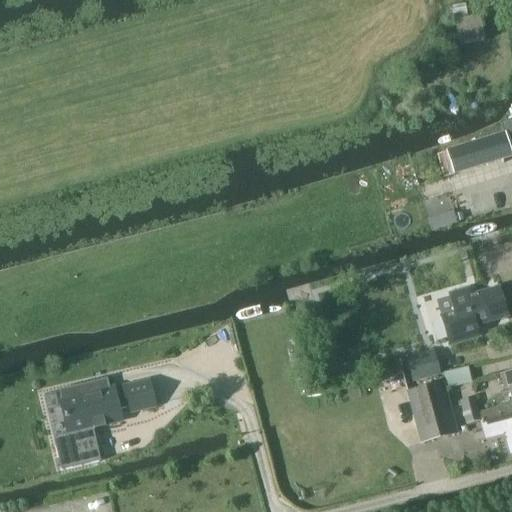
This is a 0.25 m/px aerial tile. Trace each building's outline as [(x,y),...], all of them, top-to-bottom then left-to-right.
[(461,45),(486,40),(482,16),(456,20),(461,45)] [(455,174),(511,156),(511,154),(506,133),(448,150),(455,174)] [(456,313),(442,317),(449,340),(477,331),(476,327),(508,317),(499,289),(471,297),(468,289),(450,294),(456,313)] [(414,381),(439,374),(433,352),(408,359),(414,381)] [(446,391),(471,384),(467,370),(442,377),(444,383),(446,391)] [(499,408),(480,413),(481,420),(511,411),(511,373),(502,376),(505,389),(510,388),(511,396),(511,403),(498,407),(499,408)] [(69,432),(53,436),(62,471),(101,462),(93,427),(122,420),(119,410),(129,408),(130,412),(155,406),(149,382),(124,388),(125,392),(116,395),(114,389),(111,390),(108,379),(59,390),(69,432)] [(457,433),(446,391),(444,383),(409,393),(422,442),(457,433)] [(475,397),(460,401),(467,424),(481,421),(475,397)] [(511,411),(481,420),(484,431),(503,426),(511,454),(511,453),(511,411)]
